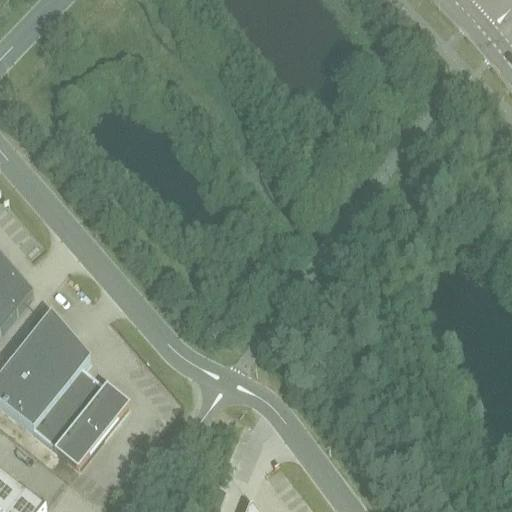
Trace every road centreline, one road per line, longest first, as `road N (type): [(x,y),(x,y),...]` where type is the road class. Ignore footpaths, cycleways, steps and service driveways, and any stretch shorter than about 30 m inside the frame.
road 1 (unclassified): [(231,384),(177,360),(0,154)]
road 2 (unclassified): [(348,511),(270,409),(231,384)]
road 3 (unclassified): [(134,511),(231,384)]
